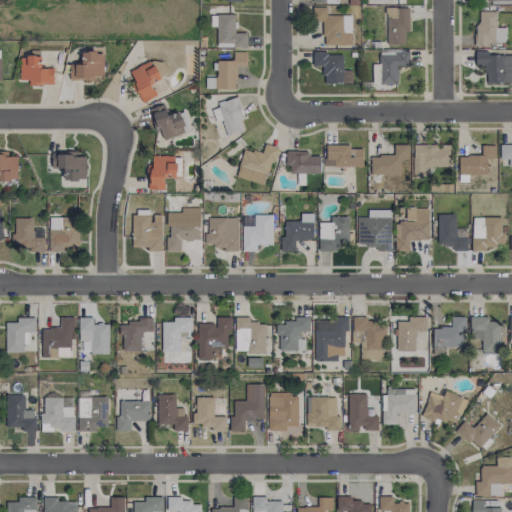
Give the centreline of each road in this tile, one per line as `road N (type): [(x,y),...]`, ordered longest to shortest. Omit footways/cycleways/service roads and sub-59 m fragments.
road 1 (residential): [(511,286),(0,283)]
road 2 (residential): [(430,469),(0,469)]
road 3 (residential): [(107,284),(110,120),(0,120)]
road 4 (residential): [(511,107),(276,111)]
